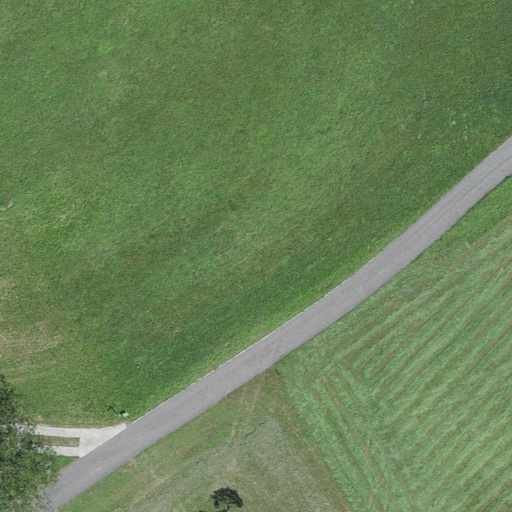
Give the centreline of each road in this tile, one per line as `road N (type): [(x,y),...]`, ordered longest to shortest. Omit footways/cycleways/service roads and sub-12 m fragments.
road 1 (unclassified): [(511,151),(280,333),(19,511)]
road 2 (track): [(124,438),(0,444)]
